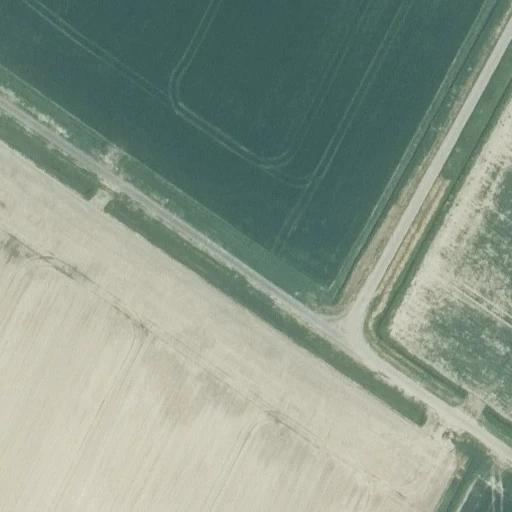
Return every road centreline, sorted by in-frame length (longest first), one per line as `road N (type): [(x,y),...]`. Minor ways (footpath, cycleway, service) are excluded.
road 1 (unclassified): [(346,333),(0,98)]
road 2 (unclassified): [(346,333),(511,27)]
road 3 (unclassified): [(511,451),(346,333)]
